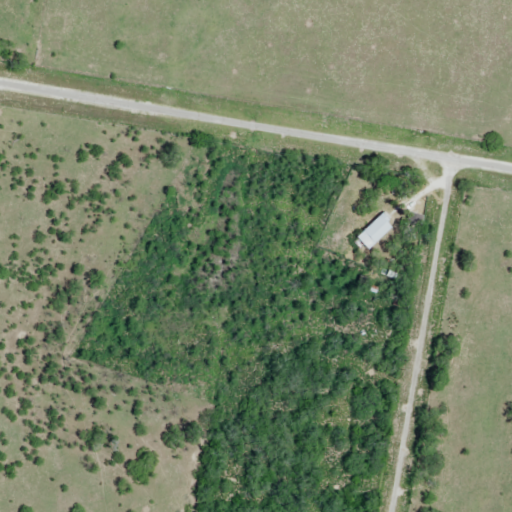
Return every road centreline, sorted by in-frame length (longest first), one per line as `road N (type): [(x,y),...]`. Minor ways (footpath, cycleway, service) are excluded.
road 1 (residential): [(511,169),(0,83)]
road 2 (residential): [(452,160),(391,511)]
